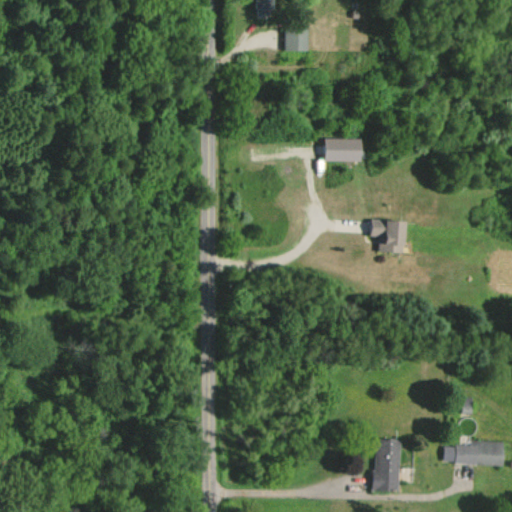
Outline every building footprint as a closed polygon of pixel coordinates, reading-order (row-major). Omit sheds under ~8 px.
[(299,28),(278,27),(278,50),(299,50),(299,28)] [(353,161),(353,139),(318,138),(317,160),(353,161)] [(371,252),(392,252),(393,220),(362,219),(362,234),(372,235),(371,252)] [(394,439),(368,439),(366,490),(392,491),(394,439)] [(498,463),(498,440),(467,440),(467,445),(439,445),(438,463),(498,463)]
